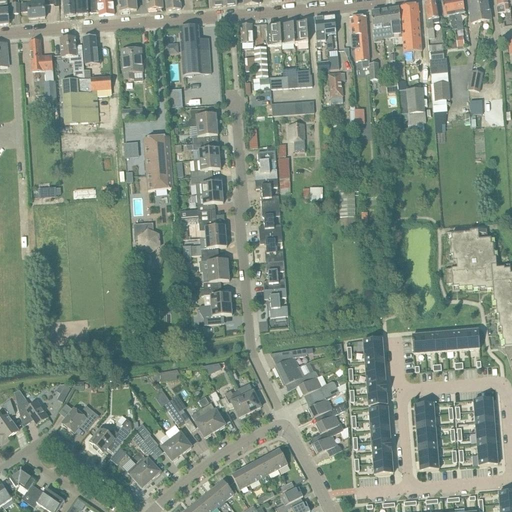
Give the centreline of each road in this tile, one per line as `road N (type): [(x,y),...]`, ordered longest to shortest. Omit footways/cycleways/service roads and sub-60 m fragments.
road 1 (residential): [(0,33),(387,0)]
road 2 (residential): [(282,428),(248,331),(234,93)]
road 3 (residential): [(400,390),(502,387),(511,466)]
road 4 (residential): [(147,511),(51,434),(21,454)]
road 5 (residential): [(152,511),(217,457),(282,428)]
road 6 (unknown): [(150,22),(157,125),(138,140)]
